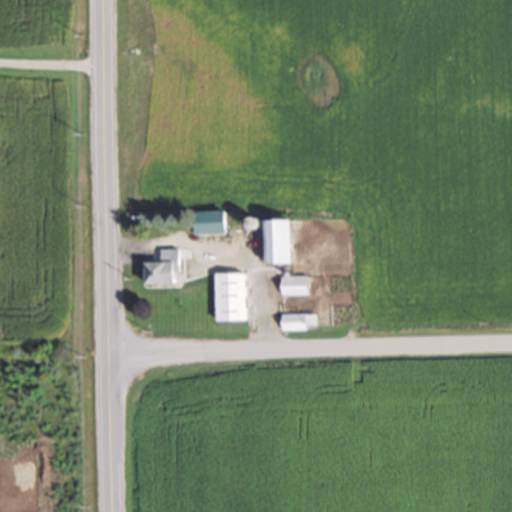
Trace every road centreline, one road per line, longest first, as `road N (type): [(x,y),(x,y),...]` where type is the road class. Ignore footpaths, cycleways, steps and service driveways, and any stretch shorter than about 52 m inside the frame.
road 1 (secondary): [(103,0),(108,511)]
road 2 (tertiary): [(107,358),(511,342)]
